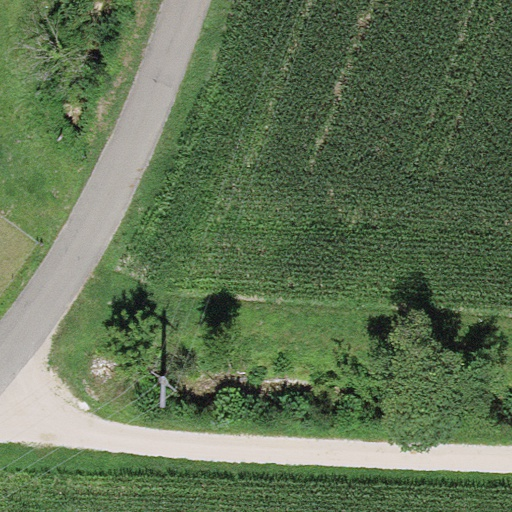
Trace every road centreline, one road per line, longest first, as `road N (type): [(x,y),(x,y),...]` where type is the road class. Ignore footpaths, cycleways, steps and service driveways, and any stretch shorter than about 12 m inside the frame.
road 1 (track): [(22,391),(327,477),(511,489)]
road 2 (unclassified): [(0,418),(22,391),(23,320),(94,203),(173,0)]
